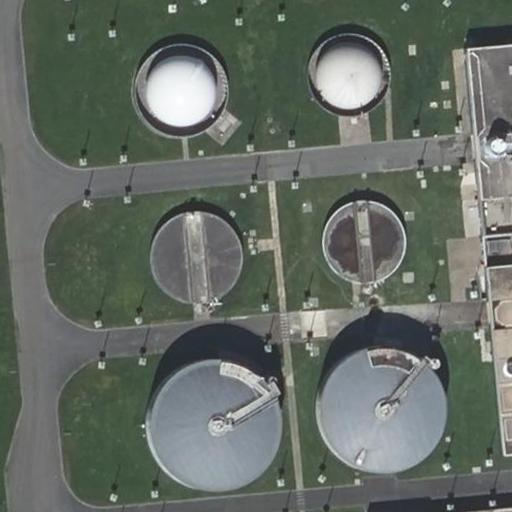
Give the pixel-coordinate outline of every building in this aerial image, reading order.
[(325,42),(316,50),(311,61),(308,72),(309,83),(313,94),(320,104),(329,111),(340,115),(352,116),(363,113),(374,107),(382,99),(387,89),(390,78),(389,66),(385,55),(378,46),(369,39),(358,35),(346,34),(335,37),(325,42)] [(208,52),(195,46),(181,43),(167,45),(154,52),(143,62),(136,75),(134,89),(136,104),(143,117),(153,127),(166,134),(180,136),(194,134),(208,127),(218,117),(225,105),(227,90),(225,76),(218,63),(208,52)] [(511,43),(465,48),(502,453),(511,452),(511,43)] [(329,264),(338,274),(350,280),(363,282),(371,282),(379,279),(388,274),(395,267),(401,257),(404,246),(404,234),(400,223),(393,213),(384,206),(378,203),(370,201),(360,201),(354,202),(346,205),(338,210),(334,214),(326,226),(324,231),(323,242),(324,251),(329,264)] [(169,218),(159,228),(152,241),(149,256),(151,270),(158,283),(168,293),(181,300),(195,303),(210,301),(223,294),(233,284),(240,271),(243,257),(240,242),(234,229),(224,219),(211,212),(196,210),(182,212),(169,218)] [(424,455),(434,444),(440,431),(444,417),(444,403),(441,389),(435,376),(426,364),(415,355),(402,349),(388,346),(374,346),(360,349),(347,355),(336,363),(327,374),(321,387),(317,401),(317,415),(320,428),(326,441),(334,452),(345,461),(358,468),(372,471),(385,472),(399,469),(413,463),(424,455)] [(173,370),(158,384),(149,403),(145,422),(148,443),(158,462),(172,477),(190,486),(211,489),(231,486),(250,477),(264,463),(274,444),(277,424),(274,404),(265,385),(251,370),(232,361),(212,358),(192,361),(173,370)]
